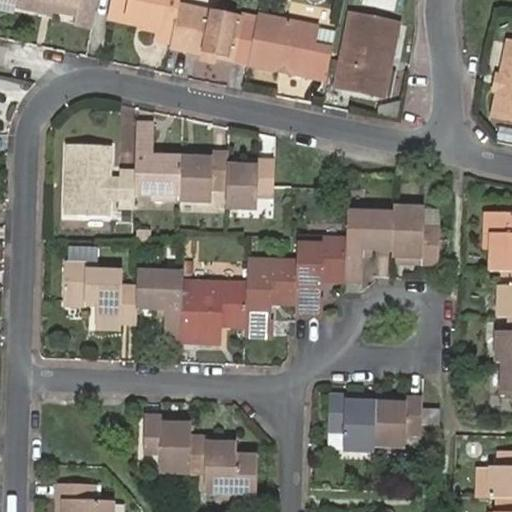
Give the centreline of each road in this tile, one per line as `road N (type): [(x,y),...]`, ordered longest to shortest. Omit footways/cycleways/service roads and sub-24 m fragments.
road 1 (residential): [(452,151),(99,77),(66,81),(31,119),(21,375)]
road 2 (residential): [(274,408),(240,385),(21,375)]
road 3 (residential): [(323,349),(436,358),(437,300),(366,300)]
road 4 (residential): [(442,0),(452,151)]
road 5 (residential): [(21,375),(17,511)]
